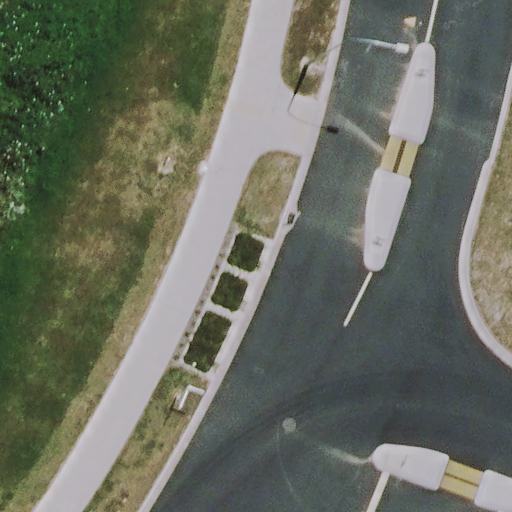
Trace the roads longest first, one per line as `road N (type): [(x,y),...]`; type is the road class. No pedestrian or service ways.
road 1 (residential): [(321,417),(377,224),(428,0)]
road 2 (residential): [(321,417),(511,504)]
road 3 (residential): [(245,511),(321,417)]
